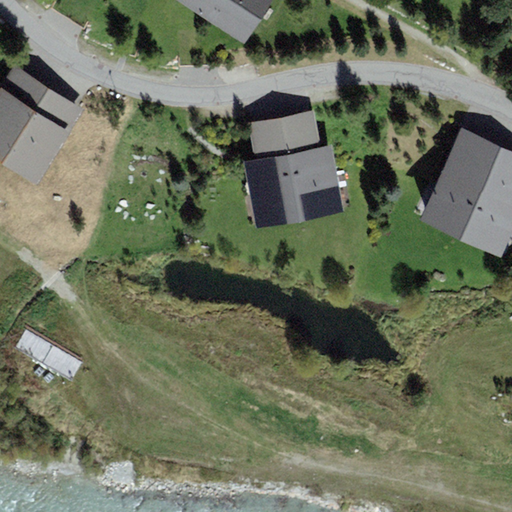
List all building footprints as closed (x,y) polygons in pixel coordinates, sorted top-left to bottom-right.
[(176,0),(210,21),(223,0),(176,0)] [(223,0),(210,21),(244,43),(271,0),(223,0)] [(0,86),(0,160),(4,162),(51,88),(14,65),(0,86)] [(84,108),(51,88),(4,162),(37,183),(84,108)] [(255,227),(342,211),(330,144),(319,147),(313,113),(249,124),(255,159),(244,161),(255,227)] [(420,220),(502,256),(511,231),(511,149),(460,127),(420,220)]
